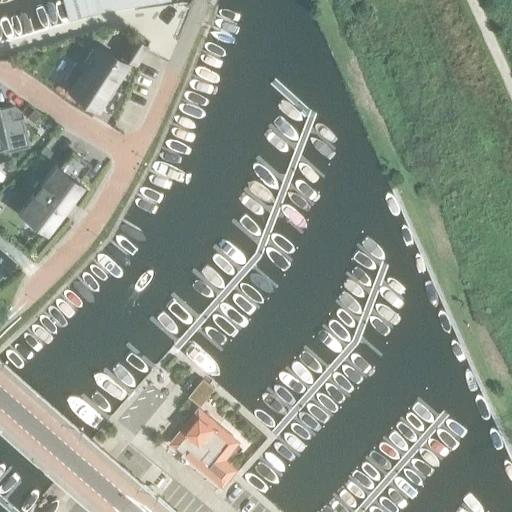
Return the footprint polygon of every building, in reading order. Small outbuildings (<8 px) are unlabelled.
[(87,65),(75,82),(73,85),(71,89),(97,107),(126,64),(126,63),(129,58),(130,59),(134,61),(134,62),(135,62),(147,46),(133,36),(121,53),(122,54),(119,59),(100,46),(97,49),(93,47),(82,62),(87,65)] [(0,144),(4,143),(5,149),(27,144),(24,129),(21,117),(23,117),(21,110),(13,104),(0,106),(0,144)] [(54,163),(19,209),(47,230),(82,184),(77,181),(80,177),(91,163),(72,148),(61,162),(61,163),(59,166),(54,163)] [(0,269),(1,269),(2,270),(13,258),(0,246),(0,269)] [(203,378),(189,395),(201,404),(215,388),(203,378)] [(199,410),(173,442),(223,483),(234,469),(220,458),(235,440),(199,410)]
